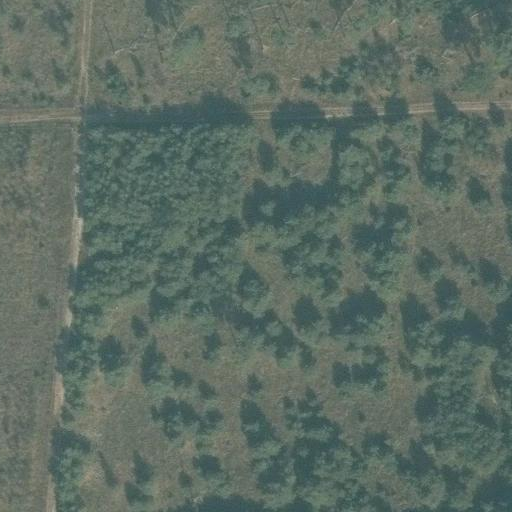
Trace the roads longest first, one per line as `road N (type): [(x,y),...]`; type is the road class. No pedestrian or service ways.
road 1 (track): [(511,108),(82,119)]
road 2 (track): [(47,511),(82,119)]
